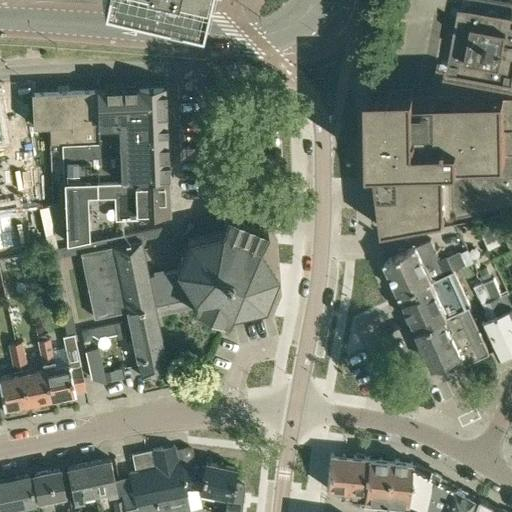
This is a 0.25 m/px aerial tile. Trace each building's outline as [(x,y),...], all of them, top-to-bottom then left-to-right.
[(104,89),(96,90),(98,142),(119,142),(166,139),(166,130),(165,130),(165,122),(166,122),(165,120),(164,115),(165,115),(165,112),(164,113),(163,88),(164,88),(164,85),(164,84),(152,85),(152,86),(140,86),(140,85),(134,86),(126,87),(126,86),(119,86),(119,87),(106,88),(106,86),(104,86),(104,89)] [(416,85),(369,86),(369,113),(370,113),(370,134),(370,137),(371,137),(371,158),(370,158),(370,161),(374,161),(377,184),(379,183),(381,203),(379,203),(383,229),(386,229),(415,224),(437,220),(437,155),(503,155),(502,93),(501,93),(501,95),(482,95),(482,94),(478,94),(478,95),(459,96),(459,94),(455,94),(455,96),(437,96),(437,95),(434,95),(434,96),(433,96),(416,96),(416,85)] [(57,90),(30,91),(31,98),(32,121),(32,125),(48,125),(49,136),(50,144),(61,144),(98,142),(96,90),(96,88),(95,88),(69,89),(67,89),(59,90),(57,90)] [(511,94),(505,95),(504,93),(502,93),(503,155),(511,154),(511,94)] [(98,142),(61,144),(63,181),(168,177),(168,174),(167,174),(167,162),(167,154),(166,154),(166,142),(166,139),(158,139),(119,142),(98,142)] [(168,177),(63,181),(65,215),(65,217),(88,216),(121,215),(123,215),(157,213),(169,212),(169,209),(171,209),(171,207),(169,207),(168,190),(169,190),(168,187),(167,186),(167,180),(168,179),(168,177)] [(65,215),(60,216),(62,242),(123,230),(123,215),(121,215),(88,216),(65,217),(65,215)] [(176,270),(153,273),(148,274),(156,314),(190,307),(223,322),(227,314),(263,307),(273,286),(278,275),(259,246),(267,231),(261,229),(261,231),(253,228),(253,226),(251,225),(250,227),(242,223),(243,221),(241,220),(240,222),(232,219),(233,217),(227,215),(222,231),(189,238),(186,245),(184,249),(176,270)] [(511,216),(496,220),(504,235),(511,232),(511,216)] [(504,238),(496,223),(480,230),(488,246),(504,238)] [(49,250),(66,334),(73,333),(75,332),(59,256),(79,252),(95,317),(126,310),(140,375),(167,369),(156,314),(148,274),(140,240),(162,236),(162,234),(160,226),(49,250)] [(403,253),(385,261),(396,285),(425,271),(423,268),(430,265),(422,247),(404,255),(403,253)] [(460,250),(447,256),(454,270),(466,265),(460,250)] [(454,270),(400,294),(417,330),(468,308),(471,307),(454,270)] [(492,279),(482,284),(511,344),(511,307),(505,311),(498,297),(500,296),(492,279)] [(482,322),(495,350),(498,357),(511,350),(511,344),(482,284),(476,287),(491,319),(482,322)] [(489,353),(468,308),(417,330),(434,367),(449,360),(454,369),(489,353)] [(118,338),(125,336),(122,322),(115,324),(118,338)] [(37,336),(43,368),(44,367),(49,397),(61,394),(62,397),(71,395),(70,392),(74,391),(72,381),(82,379),(73,333),(66,334),(62,335),(68,362),(54,365),(48,337),(46,337),(45,334),(37,336)] [(9,354),(23,351),(20,341),(7,343),(9,354)] [(9,354),(10,359),(11,364),(25,361),(23,351),(9,354)] [(43,368),(20,373),(26,401),(49,397),(44,367),(43,368)] [(20,373),(0,376),(0,382),(5,406),(26,401),(20,373)] [(123,509),(123,511),(189,511),(185,489),(184,489),(180,469),(190,468),(190,466),(191,466),(192,466),(192,465),(193,464),(193,463),(193,462),(190,450),(189,449),(188,447),(185,446),(183,446),(172,448),(171,445),(129,453),(132,471),(126,472),(134,506),(125,508),(123,509)] [(411,462),(329,454),(326,488),(340,490),(340,498),(366,501),(366,506),(402,510),(403,496),(409,497),(411,465),(411,462)] [(108,458),(85,462),(92,492),(104,489),(105,494),(115,492),(108,458)] [(202,466),(190,468),(180,469),(184,489),(185,489),(198,486),(197,489),(229,495),(227,502),(240,505),(242,492),(231,490),(233,478),(232,478),(234,468),(203,461),(202,466)] [(79,494),(92,492),(85,462),(64,466),(71,501),(80,499),(79,494)] [(411,465),(409,497),(409,501),(418,504),(414,511),(440,511),(451,483),(413,463),(411,465)] [(56,468),(31,473),(38,504),(63,499),(56,468)] [(0,511),(13,511),(12,505),(32,501),(27,474),(0,479),(0,511)] [(466,511),(473,494),(451,483),(440,511),(466,511)] [(491,511),(494,506),(477,497),(471,511),(491,511)] [(123,511),(123,509),(125,508),(123,499),(113,501),(115,511),(123,511)] [(239,511),(240,505),(227,502),(225,511),(239,511)]
